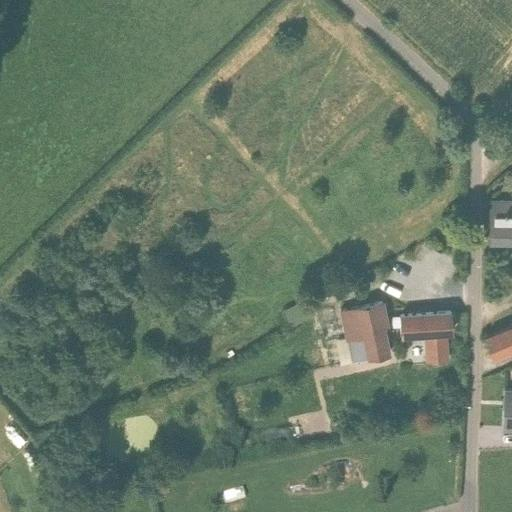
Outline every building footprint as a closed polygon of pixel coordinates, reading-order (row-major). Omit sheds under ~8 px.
[(511,201),(489,201),(489,240),(511,239),(511,201)] [(315,314),(309,300),(285,313),(291,326),(315,314)] [(386,324),(383,307),(382,301),(341,310),(347,340),(351,361),(374,356),(387,353),(381,325),(386,324)] [(445,331),(452,331),(451,311),(400,315),(401,335),(424,333),(426,361),(447,359),(445,331)] [(511,347),(511,324),(485,336),(492,356),(511,347)] [(511,390),(505,390),(503,428),(511,428),(511,390)]
